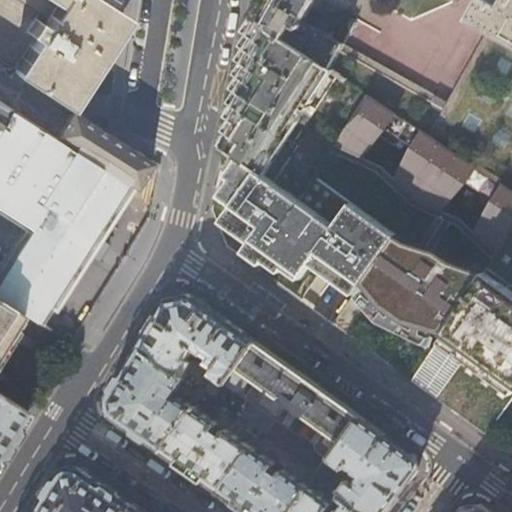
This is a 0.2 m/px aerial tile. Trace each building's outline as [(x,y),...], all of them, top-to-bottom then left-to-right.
[(43,0),(54,7),(46,20),(44,23),(34,18),(29,26),(26,31),(35,37),(13,72),(64,105),(69,97),(105,41),(123,13),(112,7),(116,0),(43,0)] [(54,7),(43,0),(15,0),(46,20),(54,7)] [(331,68),(344,46),(303,23),(316,0),(261,0),(259,5),(252,18),(331,68)] [(488,31),(448,103),(344,46),(331,68),(370,96),(392,110),(422,132),(471,161),(503,184),(511,189),(511,0),(504,0),(502,5),(492,0),(481,0),(476,10),(470,20),(488,31)] [(344,136),(370,96),(331,68),(252,18),(250,16),(237,83),(224,145),(224,147),(227,149),(240,159),(299,200),(316,178),(344,136)] [(370,96),(344,136),(366,150),(392,110),(370,96)] [(93,243),(130,183),(0,101),(0,298),(20,311),(35,320),(47,301),(54,305),(55,304),(93,243)] [(471,161),(422,132),(398,171),(448,200),(471,161)] [(356,292),(396,235),(316,178),(299,200),(240,159),(228,175),(232,179),(221,194),(234,204),(223,219),(252,242),(245,252),(246,253),(261,263),(265,259),(279,271),(284,266),(298,278),(311,262),(356,292)] [(413,184),(406,193),(433,214),(441,205),(413,184)] [(511,189),(503,184),(480,219),(511,241),(511,189)] [(477,292),(396,235),(356,292),(437,349),(446,336),(448,333),(477,292)] [(487,434),(511,401),(511,242),(477,292),(448,333),(446,336),(470,354),(437,398),(487,434)] [(229,382),(255,342),(222,319),(192,296),(182,299),(168,302),(156,321),(140,346),(185,377),(195,361),(197,360),(204,351),(213,357),(209,362),(217,368),(213,373),(216,375),(204,390),(217,398),(229,382)] [(0,341),(20,311),(0,298),(0,341)] [(331,458),(359,417),(316,386),(255,342),(229,382),(331,458)] [(186,378),(185,377),(140,346),(133,358),(111,393),(115,418),(136,433),(163,451),(195,405),(204,390),(199,387),(190,401),(183,397),(178,398),(174,395),(186,378)] [(0,454),(15,430),(27,412),(0,394),(0,454)] [(251,423),(241,437),(227,428),(222,435),(221,432),(214,429),(219,422),(195,405),(163,451),(192,472),(220,491),(253,446),(262,432),(251,423)] [(417,471),(414,456),(388,438),(359,417),(331,458),(330,459),(343,469),(347,465),(353,469),(350,473),(357,479),(354,483),(349,479),(340,490),(341,495),(348,501),(362,511),(385,511),(395,499),(417,471)] [(313,467),(303,481),(285,469),(281,475),(279,473),(273,470),(277,463),(253,446),(220,491),(248,511),(249,511),(291,511),(310,487),(320,472),(313,467)] [(129,511),(134,505),(110,489),(83,470),(59,475),(48,493),(35,511),(129,511)] [(362,511),(348,501),(338,511),(325,511),(331,505),(310,487),(291,511),(362,511)]
